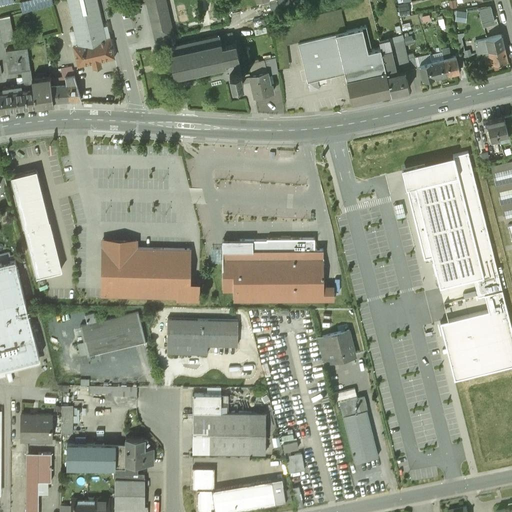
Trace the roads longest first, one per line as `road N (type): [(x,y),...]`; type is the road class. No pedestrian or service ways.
road 1 (primary): [(138,121),(300,130),(511,87)]
road 2 (residential): [(511,475),(342,511)]
road 3 (primary): [(0,128),(138,121)]
road 4 (residential): [(138,121),(113,0)]
